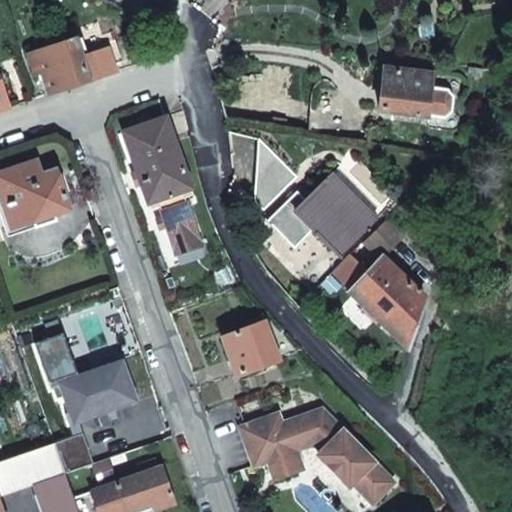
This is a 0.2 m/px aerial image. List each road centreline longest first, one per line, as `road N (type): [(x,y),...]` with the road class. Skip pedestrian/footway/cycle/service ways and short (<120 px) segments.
road 1 (residential): [(194,63),(213,187),(237,241),(285,317),(448,476),(467,511)]
road 2 (residential): [(73,104),(222,511)]
road 3 (residential): [(73,104),(194,63)]
